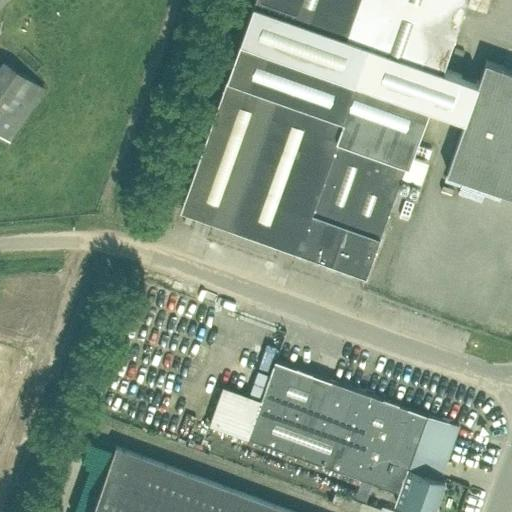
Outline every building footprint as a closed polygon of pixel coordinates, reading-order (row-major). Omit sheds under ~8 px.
[(479,79),(443,66),(466,0),(254,0),(241,37),(180,207),(229,225),(297,249),(366,273),(401,175),(403,175),(411,153),(429,104),(465,117),(446,171),(511,194),(511,68),(485,59),(479,79)] [(45,90),(1,59),(0,61),(0,133),(10,140),(45,90)] [(463,306),(460,316),(511,331),(511,272),(483,264),(478,281),(457,275),(449,302),(463,306)] [(247,436),(400,490),(395,504),(417,511),(434,511),(446,479),(439,477),(457,424),(427,413),(275,359),(261,398),(223,384),(209,422),(247,436)] [(296,511),(115,445),(90,511),(296,511)]
